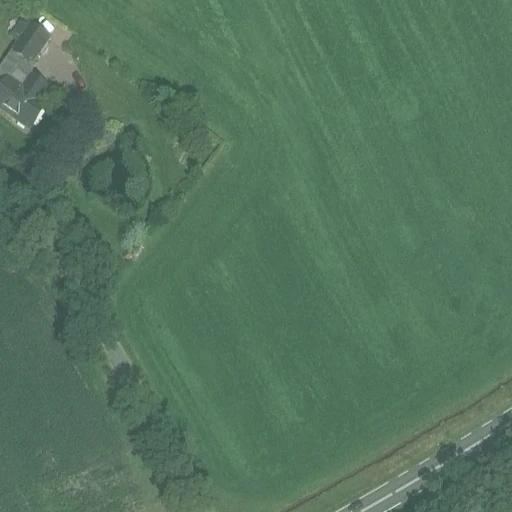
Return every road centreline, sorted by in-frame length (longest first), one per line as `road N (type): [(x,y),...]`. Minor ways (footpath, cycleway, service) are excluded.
road 1 (unclassified): [(202,511),(0,176)]
road 2 (secondary): [(354,511),(511,417)]
